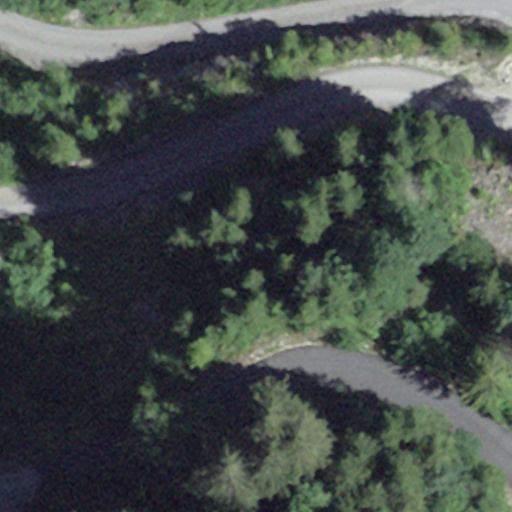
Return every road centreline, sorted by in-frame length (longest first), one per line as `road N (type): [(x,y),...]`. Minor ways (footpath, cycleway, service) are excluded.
road 1 (unclassified): [(0,489),(52,479),(313,365),(372,372),(511,454)]
road 2 (unclassified): [(511,113),(367,84),(327,92),(108,190),(0,203)]
road 3 (unclassified): [(0,24),(69,45),(112,47),(402,0)]
